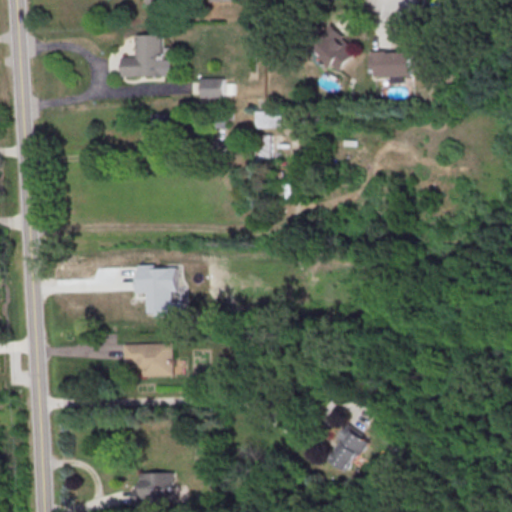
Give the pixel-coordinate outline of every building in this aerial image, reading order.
[(336,71),(356,52),(335,31),(316,50),(336,71)] [(138,35),(164,34),(164,76),(126,77),(125,57),(138,56),(138,35)] [(370,51),(412,49),(413,74),(373,76),(373,66),(370,66),(370,51)] [(201,79),(224,78),(225,97),(202,98),(202,89),(201,79)] [(256,110),(281,110),(281,127),(257,128),(256,110)] [(152,114),(172,113),(173,121),(179,121),(180,140),(157,141),(156,128),(153,129),(152,114)] [(141,265),(157,264),(157,267),(179,267),(180,291),(175,291),(175,302),(186,302),(186,317),(157,318),(157,313),(150,313),(149,292),(139,292),(139,284),(138,277),(142,277),(141,265)] [(127,345),(174,343),(176,376),(145,377),(145,370),(141,370),(140,363),(127,364),(127,356),(127,345)] [(371,439),(350,427),(331,461),(352,472),(371,439)] [(144,475),(176,474),(177,504),(155,505),(155,507),(137,508),(136,489),(145,489),(144,475)]
